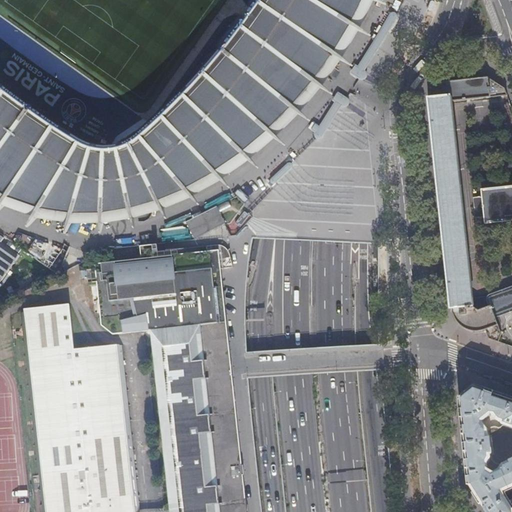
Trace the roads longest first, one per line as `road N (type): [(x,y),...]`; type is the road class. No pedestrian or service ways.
road 1 (trunk): [(383,511),(342,0)]
road 2 (trunk): [(350,511),(333,243),(339,0)]
road 3 (trunk): [(279,240),(262,396),(274,511)]
road 4 (trunk): [(279,240),(303,511)]
road 5 (trunk): [(283,0),(279,240)]
road 6 (residential): [(436,511),(424,353)]
